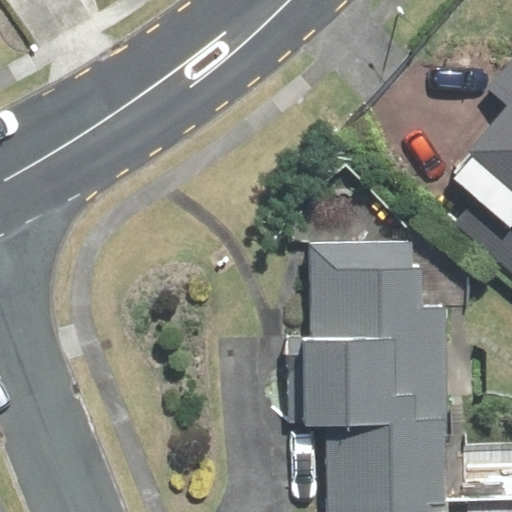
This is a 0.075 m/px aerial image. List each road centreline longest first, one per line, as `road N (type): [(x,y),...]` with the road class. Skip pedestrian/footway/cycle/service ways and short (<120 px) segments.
road 1 (unclassified): [(0,188),(134,110),(285,0)]
road 2 (residential): [(76,511),(0,313)]
